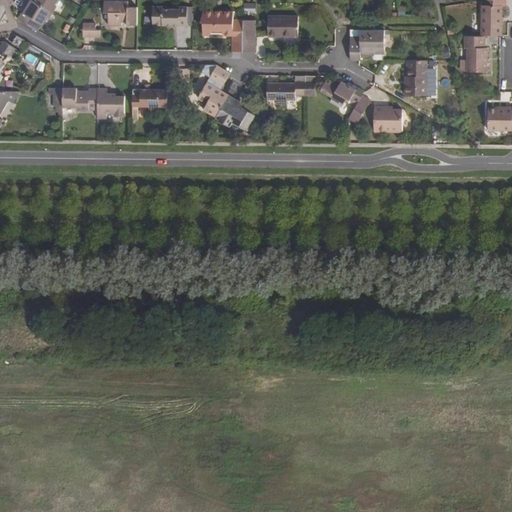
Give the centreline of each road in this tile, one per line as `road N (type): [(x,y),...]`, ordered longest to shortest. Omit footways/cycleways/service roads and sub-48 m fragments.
road 1 (track): [(0,172),(511,178)]
road 2 (residential): [(0,157),(370,161)]
road 3 (residential): [(0,18),(67,57),(342,69)]
